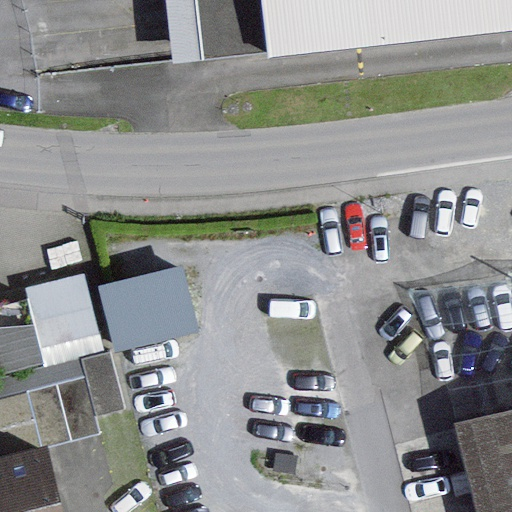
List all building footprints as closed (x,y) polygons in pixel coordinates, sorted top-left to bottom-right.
[(511,29),(511,0),(285,0),(292,54),(511,29)] [(184,264),(105,284),(120,349),(200,330),(184,264)] [(30,284),(38,318),(50,366),(120,349),(105,284),(101,267),(30,284)] [(38,318),(0,327),(0,427),(61,413),(50,366),(38,318)] [(111,355),(82,363),(96,416),(125,408),(111,355)] [(511,511),(511,413),(482,421),(494,466),(505,511),(511,511)] [(0,511),(65,511),(54,471),(0,485),(0,511)]
